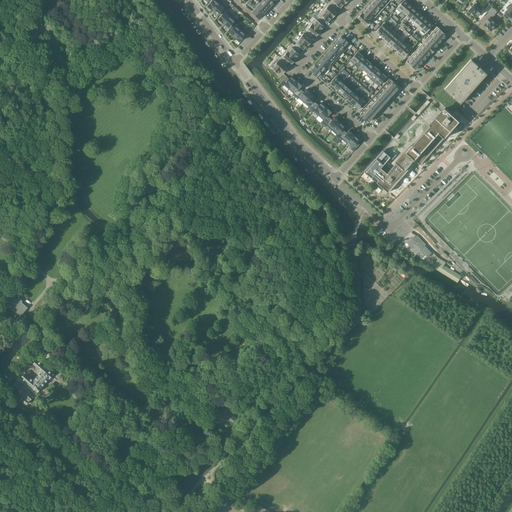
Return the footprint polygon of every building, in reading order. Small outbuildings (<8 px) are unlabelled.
[(213,0),(208,6),(211,8),(213,10),(221,2),(219,0),(213,0)] [(259,1),(258,2),(267,10),(271,5),(265,0),(263,0),(260,3),(259,1)] [(345,4),(341,0),(331,0),(329,2),(336,8),(338,6),(341,8),(345,3),(345,4)] [(383,9),(387,5),(380,0),(374,0),(373,1),(383,9)] [(400,13),(409,3),(404,0),(403,0),(396,9),(400,13)] [(379,14),(383,9),(373,1),(369,5),(379,14)] [(480,13),(479,12),(482,10),(478,7),(480,5),(475,1),(472,5),(473,5),(471,8),(468,11),(471,14),(472,15),(473,15),(475,17),(477,15),(478,16),(480,13)] [(221,2),(213,10),(215,12),(218,15),(224,8),(226,6),(221,2)] [(258,2),(255,6),(264,14),(267,10),(258,2)] [(334,10),(336,8),(329,2),(327,4),(323,8),(333,17),(337,13),(337,12),(337,13),(334,10)] [(402,11),(406,14),(413,7),(409,3),(400,13),(402,11)] [(369,5),(366,9),(375,18),(379,14),(369,5)] [(256,8),(252,12),(260,18),(264,14),(255,6),(254,6),(256,8)] [(410,18),(417,10),(413,7),(406,14),(410,18)] [(492,7),(488,12),(493,16),(497,12),(492,7)] [(333,18),(333,17),(323,8),(322,8),(323,9),(319,13),(319,14),(317,16),(324,22),(326,20),(328,22),(329,22),(329,21),(332,17),(333,17),(332,18),(333,18)] [(371,22),(375,18),(366,9),(362,14),(362,13),(361,13),(371,22)] [(225,12),(219,19),(222,21),(224,23),(232,15),(226,10),(225,12)] [(410,18),(414,22),(421,14),(417,10),(410,18)] [(371,22),(361,13),(357,18),(358,18),(366,25),(370,21),(371,22)] [(414,22),(418,25),(425,18),(421,14),(414,22)] [(232,15),(224,23),(226,25),(229,28),(235,21),(237,19),(232,15)] [(324,27),(324,26),(322,24),(324,22),(317,16),(319,18),(317,20),(315,18),(311,23),(321,31),(320,31),(324,27)] [(420,31),(429,21),(425,18),(418,25),(422,29),(420,31)] [(500,23),(495,19),(494,21),(490,18),(488,20),(487,19),(485,22),(486,22),(484,25),(486,27),(488,29),(488,28),(491,31),(493,28),(496,26),(496,27),(500,23)] [(433,25),(429,21),(420,31),(424,34),(424,35),(429,29),(433,25)] [(384,22),(382,24),(375,32),(376,32),(380,36),(388,26),(384,22)] [(237,23),(229,32),(232,35),(235,37),(242,28),(237,23)] [(316,36),(321,31),(311,23),(312,24),(308,29),(309,29),(307,31),(312,36),(314,34),(316,36)] [(388,26),(380,36),(384,39),(392,30),(388,26)] [(416,69),(420,65),(431,53),(432,53),(436,48),(435,48),(446,36),(447,36),(447,35),(437,27),(406,61),(416,70),(416,69)] [(242,28),(235,37),(237,39),(240,41),(247,33),(242,28)] [(392,30),(384,39),(388,43),(396,33),(392,30)] [(310,38),(312,36),(307,31),(305,34),(304,33),(300,38),(308,45),(313,40),(312,40),(310,38)] [(392,46),(400,37),(396,33),(388,43),(392,46)] [(341,36),(338,40),(347,48),(345,47),(349,42),(341,35),(342,36),(341,37),(341,36)] [(392,46),(396,50),(403,42),(399,39),(400,37),(392,46)] [(308,46),(308,45),(300,38),(299,38),(300,38),(296,42),(296,43),(294,45),(293,43),(292,44),(299,50),(301,47),(304,50),(304,49),(308,45),(308,46)] [(338,41),(334,45),(343,53),(347,48),(338,40),(337,40),(338,40),(338,41)] [(403,42),(396,50),(400,54),(408,44),(407,46),(403,42)] [(285,50),(296,59),(295,59),(299,54),(299,55),(300,54),(297,52),(299,50),(292,44),(290,46),(286,50),(285,50)] [(408,44),(400,54),(404,57),(413,48),(412,47),(412,48),(408,44)] [(331,49),(340,57),(343,53),(334,45),(331,49)] [(331,49),(327,53),(336,61),(340,57),(331,49)] [(292,64),(296,59),(285,50),(281,55),(282,55),(280,57),(279,56),(287,64),(289,61),(291,64),(292,64)] [(354,64),(362,55),(358,52),(350,61),(354,64)] [(332,65),(336,61),(327,53),(323,57),(332,65)] [(362,55),(354,64),(358,68),(366,59),(362,55)] [(274,65),(275,66),(273,68),(273,69),(278,73),(280,70),(283,73),(288,68),(287,68),(285,66),(287,64),(279,56),(276,59),(277,59),(273,63),(274,65)] [(332,66),(332,65),(323,57),(319,62),(328,70),(326,68),(330,64),(332,66)] [(370,63),(366,59),(358,68),(362,72),(370,63)] [(446,90),(459,102),(486,72),(472,60),(446,90)] [(328,70),(319,62),(315,66),(315,65),(315,66),(324,74),(328,70)] [(370,63),(362,72),(364,70),(368,73),(374,66),(370,63)] [(320,78),(324,74),(315,66),(312,69),(312,70),(311,69),(310,69),(320,78)] [(378,70),(374,66),(368,73),(372,77),(378,70)] [(372,77),(375,80),(376,81),(382,73),(378,70),(372,77)] [(376,81),(380,84),(386,77),(382,73),(376,81)] [(284,85),(289,89),(296,81),(294,79),(291,76),(289,79),(287,76),(280,84),(283,86),(284,85)] [(330,83),(330,84),(334,87),(342,78),(341,78),(340,80),(336,76),(330,83)] [(338,91),(346,82),(342,78),(334,87),(338,91)] [(395,92),(396,92),(400,87),(389,78),(359,112),(369,122),(373,117),(395,92)] [(298,83),(296,81),(289,89),(294,94),(293,95),(295,97),(302,90),(301,90),(297,95),(295,93),(302,85),(299,83),(298,83)] [(346,82),(338,91),(342,94),(350,85),(346,82)] [(346,98),(354,89),(350,85),(342,94),(346,98)] [(299,98),(304,102),(311,94),(309,92),(306,89),(304,92),(302,90),(295,97),(298,99),(299,98)] [(354,89),(346,98),(350,101),(358,92),(354,89)] [(358,92),(350,101),(354,105),(362,96),(358,92)] [(307,108),(310,110),(316,103),(311,108),(309,106),(316,98),(313,96),(311,94),(304,102),(308,107),(307,108)] [(362,96),(354,105),(358,109),(364,102),(360,98),(362,96)] [(316,103),(310,110),(312,112),(313,111),(318,116),(326,107),(323,105),(324,105),(321,102),(319,105),(316,103)] [(321,123),(323,125),(330,118),(328,116),(331,112),(328,109),(326,107),(318,116),(323,120),(321,123)] [(444,107),(428,124),(430,125),(412,145),(411,144),(395,162),(396,163),(387,173),(381,168),(390,157),(383,150),(376,158),(364,171),(388,192),(416,161),(420,165),(459,121),(444,107)] [(332,120),(330,118),(323,125),(326,127),(327,126),(332,130),(339,122),(337,120),(334,117),(332,120)] [(336,136),(338,138),(345,131),(342,129),(345,126),(342,124),(341,124),(339,122),(332,130),(337,135),(336,136)] [(342,139),(347,143),(354,135),(352,133),(349,130),(347,133),(345,131),(338,138),(341,140),(342,139)] [(354,135),(347,143),(351,148),(350,149),(353,151),(360,144),(357,142),(359,139),(356,137),(354,135)] [(425,255),(427,258),(430,255),(425,249),(427,248),(425,246),(415,235),(416,235),(415,235),(411,238),(410,238),(406,242),(404,243),(405,243),(406,242),(410,247),(421,258),(425,255)] [(442,240),(437,244),(466,273),(471,269),(442,240)] [(446,262),(438,258),(433,267),(457,283),(461,276),(444,265),(446,262)] [(153,292),(157,288),(151,283),(147,287),(153,292)] [(9,295),(4,301),(4,302),(13,310),(14,309),(20,315),(27,307),(24,305),(20,302),(21,301),(18,298),(16,300),(13,297),(12,298),(9,295)] [(37,392),(54,374),(37,359),(33,364),(41,371),(34,380),(25,372),(21,377),(37,392)] [(13,385),(23,395),(25,393),(23,391),(25,389),(23,386),(22,385),(21,385),(17,381),(13,385)] [(25,393),(23,395),(20,398),(27,404),(34,396),(29,392),(30,391),(28,390),(28,391),(25,389),(23,391),(25,393)] [(234,416),(235,414),(231,410),(229,412),(227,411),(224,414),(227,417),(226,418),(228,420),(229,419),(232,422),(235,418),(234,416)]
